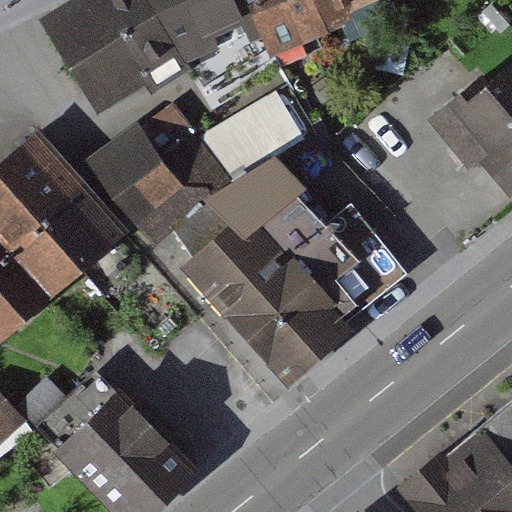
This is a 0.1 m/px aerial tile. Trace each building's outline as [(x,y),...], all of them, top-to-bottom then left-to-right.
[(87,0),(47,21),(96,120),(186,77),(147,0),(87,0)] [(147,0),(186,77),(262,39),(244,0),(147,0)] [(244,0),(262,39),(273,62),(408,0),(244,0)] [(511,68),(445,123),(511,204),(511,203),(511,68)] [(93,172),(158,249),(231,187),(166,111),(93,172)] [(0,167),(0,251),(49,305),(116,245),(25,145),(0,167)] [(290,267),(353,338),(415,283),(352,213),(290,267)] [(185,271),(292,392),(353,338),(290,267),(246,217),(185,271)] [(0,354),(48,310),(0,257),(0,354)] [(0,452),(29,429),(0,392),(0,452)] [(57,455),(109,511),(143,511),(187,475),(119,397),(57,455)] [(511,412),(482,436),(511,473),(511,412)] [(511,511),(511,473),(482,436),(407,496),(419,511),(511,511)]
